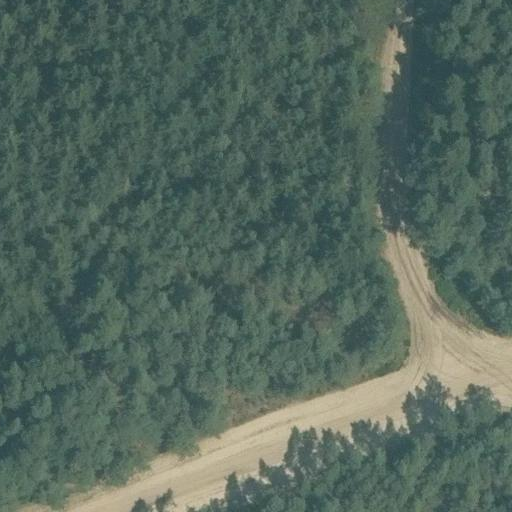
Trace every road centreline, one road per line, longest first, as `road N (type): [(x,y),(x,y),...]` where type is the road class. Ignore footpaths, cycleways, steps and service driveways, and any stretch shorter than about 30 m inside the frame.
road 1 (track): [(106,511),(511,379)]
road 2 (track): [(397,0),(384,179),(390,228),(429,312),(427,360),(410,408)]
